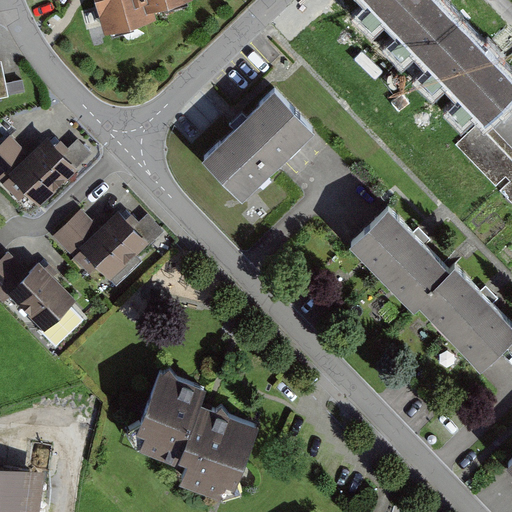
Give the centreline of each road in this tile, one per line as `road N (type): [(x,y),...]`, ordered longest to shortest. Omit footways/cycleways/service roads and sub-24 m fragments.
road 1 (residential): [(124,148),(471,511)]
road 2 (residential): [(124,148),(278,0)]
road 3 (residential): [(13,0),(39,52),(124,148)]
